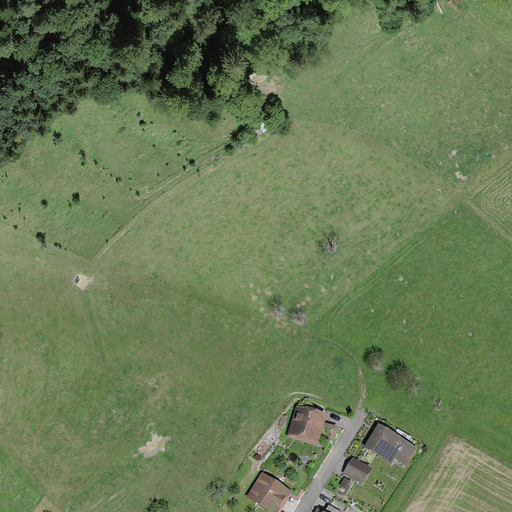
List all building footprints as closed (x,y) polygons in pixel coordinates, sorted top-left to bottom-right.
[(327,414),(296,405),(287,437),(318,446),(327,414)] [(417,447),(378,423),(364,446),(392,464),(395,459),(405,465),(417,447)] [(372,468),(352,457),(343,474),(363,484),(372,468)] [(279,511),(293,491),(262,472),(247,497),(271,511),(279,511)] [(351,481),(345,477),(340,485),(345,489),(351,481)]
